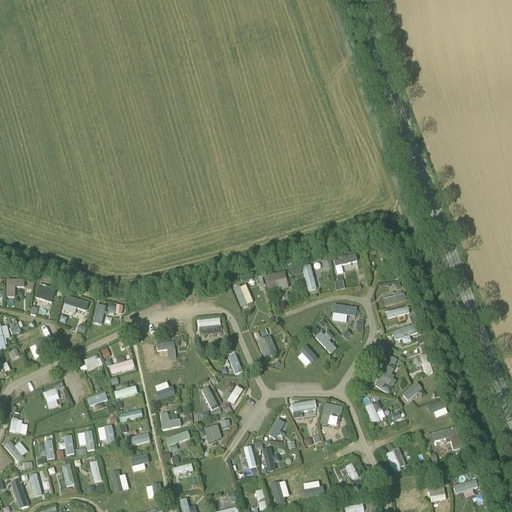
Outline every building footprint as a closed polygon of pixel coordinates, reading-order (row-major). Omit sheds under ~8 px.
[(338,270),(355,266),(354,262),(345,264),(343,259),(336,261),(338,270)] [(329,261),(322,263),(325,272),(332,270),(329,261)] [(305,265),(309,290),(317,288),(313,264),(305,265)] [(298,265),(291,267),(294,277),(301,275),(298,265)] [(342,282),(333,284),(335,292),(344,291),(342,282)] [(249,304),(255,302),(247,284),(241,287),(249,304)] [(38,299),(54,301),(56,287),(40,285),(38,299)] [(60,285),(56,290),(61,294),(65,289),(60,285)] [(222,304),(225,294),(219,291),(216,301),(222,304)] [(388,307),(408,300),(406,293),(386,300),(388,307)] [(95,323),(104,325),(109,306),(100,304),(95,323)] [(388,312),(391,322),(412,316),(409,307),(388,312)] [(408,319),(411,327),(418,325),(415,316),(408,319)] [(222,319),(199,320),(200,327),(222,326),(222,319)] [(328,325),(323,320),(318,324),(323,329),(328,325)] [(17,327),(11,330),(13,336),(20,333),(17,327)] [(314,328),(310,332),(314,337),(319,333),(314,328)] [(346,331),(341,336),(346,341),(351,336),(346,331)] [(266,358),(278,355),(273,336),(261,340),(266,358)] [(418,346),(424,344),(422,337),(416,340),(418,346)] [(183,338),(171,340),(172,343),(175,343),(175,347),(179,347),(179,342),(183,342),(183,338)] [(425,345),(419,347),(421,354),(428,351),(425,345)] [(107,350),(101,353),(104,360),(110,358),(107,350)] [(86,361),(90,372),(104,366),(99,355),(86,361)] [(389,357),(386,363),(394,367),(397,361),(389,357)] [(7,372),(12,370),(8,361),(3,364),(7,372)] [(390,395),(400,381),(394,377),(399,371),(391,365),(377,386),(390,395)] [(154,379),(159,396),(171,393),(167,375),(154,379)] [(234,388),(228,385),(225,390),(231,394),(234,388)] [(236,387),(230,403),(238,405),(243,389),(236,387)] [(438,392),(432,394),(434,400),(440,398),(438,392)] [(128,397),(132,412),(140,410),(136,395),(128,397)] [(26,402),(32,418),(41,414),(35,398),(26,402)] [(293,405),(296,421),(319,416),(316,400),(293,405)] [(227,404),(221,407),(226,416),(231,413),(229,409),(230,409),(228,405),(227,404)] [(367,408),(374,427),(382,424),(375,405),(367,408)] [(13,417),(18,418),(20,411),(16,410),(16,409),(13,408),(11,415),(14,416),(13,417)] [(142,413),(133,415),(136,428),(145,426),(142,413)] [(202,422),(210,419),(208,413),(200,416),(202,422)] [(398,413),(392,416),(394,422),(401,419),(398,413)] [(448,414),(431,418),(434,431),(451,426),(448,414)] [(192,421),(188,415),(182,420),(185,424),(187,422),(188,424),(192,421)] [(329,425),(339,428),(341,418),(331,416),(329,425)] [(228,421),(220,423),(222,430),(230,428),(228,421)] [(281,437),(284,437),(289,425),(278,421),(273,439),(280,441),(281,437)] [(29,434),(29,422),(12,422),(12,434),(29,434)] [(125,426),(119,427),(121,435),(127,434),(125,426)] [(207,430),(210,443),(223,439),(220,427),(207,430)] [(347,430),(341,432),(345,440),(350,438),(347,430)] [(172,439),(174,446),(189,442),(187,435),(172,439)] [(460,437),(442,438),(443,454),(450,453),(449,445),(452,444),(452,453),(461,452),(460,437)] [(20,444),(25,451),(30,448),(25,441),(20,444)] [(293,442),(286,444),(288,451),(295,449),(293,442)] [(261,443),(254,444),(256,453),(263,451),(261,443)] [(20,461),(27,457),(19,444),(13,448),(20,461)] [(64,447),(66,453),(74,451),(73,445),(64,447)] [(272,474),(279,472),(275,451),(267,452),(272,474)] [(396,477),(404,475),(396,452),(388,455),(396,477)] [(161,456),(163,462),(171,460),(169,454),(161,456)] [(429,456),(432,465),(437,463),(435,456),(434,457),(433,454),(429,456)] [(140,456),(141,468),(151,467),(150,455),(140,456)] [(179,465),(177,458),(171,459),(172,466),(179,465)] [(100,462),(92,464),(96,486),(104,484),(100,462)] [(176,469),(178,478),(196,474),(194,465),(176,469)] [(356,481),(361,478),(354,466),(348,469),(356,481)] [(253,479),(259,477),(257,469),(251,471),(253,479)] [(33,476),(39,500),(55,496),(49,472),(33,476)] [(285,493),(291,491),(289,480),(274,483),(279,503),(287,501),(285,493)] [(363,487),(359,480),(353,483),(357,490),(363,487)] [(459,488),(465,503),(481,497),(476,481),(459,488)] [(20,508),(28,506),(23,483),(15,484),(20,508)] [(102,486),(95,488),(96,494),(104,492),(102,486)] [(156,499),(154,492),(162,490),(161,486),(144,490),(146,501),(156,499)] [(309,491),(311,499),(328,496),(327,488),(309,491)] [(270,511),(265,491),(258,493),(262,511),(270,511)] [(236,494),(229,495),(231,504),(238,502),(236,494)] [(184,501),(185,511),(196,511),(194,500),(184,501)] [(416,508),(418,511),(420,511),(425,509),(421,503),(416,508)]
